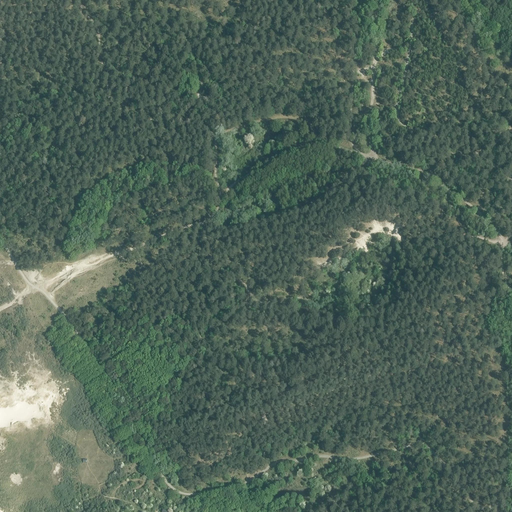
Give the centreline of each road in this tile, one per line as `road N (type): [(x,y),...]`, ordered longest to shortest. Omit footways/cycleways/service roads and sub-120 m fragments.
road 1 (track): [(374,59),(371,156),(320,142),(278,155),(221,195),(211,218),(144,243),(144,281),(170,298),(192,326),(194,343)]
road 2 (track): [(221,195),(215,143),(202,128),(111,104),(94,31),(75,0)]
road 3 (track): [(303,298),(333,308),(383,285),(387,251),(308,290)]
road 4 (unknown): [(371,156),(301,209),(231,230),(211,218)]
road 5 (track): [(511,259),(451,198),(371,156)]
road 6 (track): [(303,298),(233,303),(194,343)]
